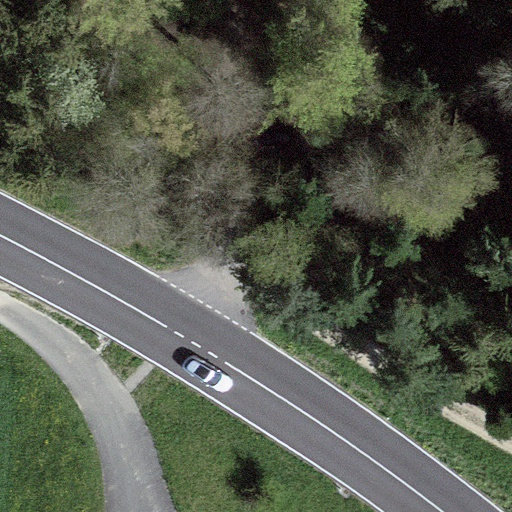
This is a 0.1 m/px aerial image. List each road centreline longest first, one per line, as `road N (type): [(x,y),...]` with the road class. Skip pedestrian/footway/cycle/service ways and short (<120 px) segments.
road 1 (primary): [(0,238),(171,329),(444,511)]
road 2 (track): [(511,444),(254,277)]
road 3 (track): [(254,277),(199,160),(224,0)]
road 4 (track): [(0,305),(52,341),(109,404)]
